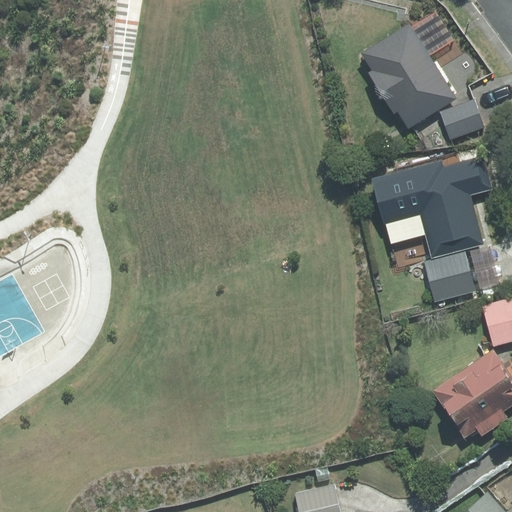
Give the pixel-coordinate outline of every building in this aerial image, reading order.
[(462,99),(415,22),(367,51),(378,69),(375,70),(400,112),(403,110),(413,127),(462,99)] [(477,99),(444,111),(454,139),(487,128),(477,99)] [(481,158),(415,175),(436,257),(487,244),(474,194),(489,190),(481,158)] [(469,250),(428,261),(438,301),(479,291),(469,250)] [(511,297),(486,305),(498,346),(511,341),(511,297)] [(511,368),(497,348),(437,390),(470,437),(482,428),(487,435),(511,417),(511,415),(509,410),(511,407),(511,368)] [(344,511),(338,485),(299,494),(303,511),(344,511)] [(511,511),(511,510),(511,511),(492,491),(468,511),(511,511)]
